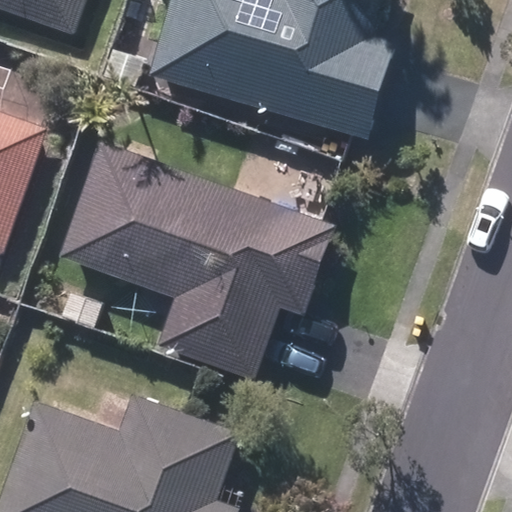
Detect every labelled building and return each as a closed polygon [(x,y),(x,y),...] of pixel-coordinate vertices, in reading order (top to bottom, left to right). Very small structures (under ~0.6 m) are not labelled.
[(25,0),(75,16),(80,0),(25,0)] [(179,0),(163,66),(376,120),(398,34),(368,26),(374,0),(179,0)] [(0,233),(3,234),(54,104),(39,95),(41,71),(11,55),(0,56),(0,233)] [(340,223),(108,135),(66,243),(178,285),(190,347),(271,352),(281,281),(316,286),(340,223)] [(42,398),(2,509),(10,511),(232,511),(237,498),(215,489),(236,426),(147,401),(136,431),(42,398)]
